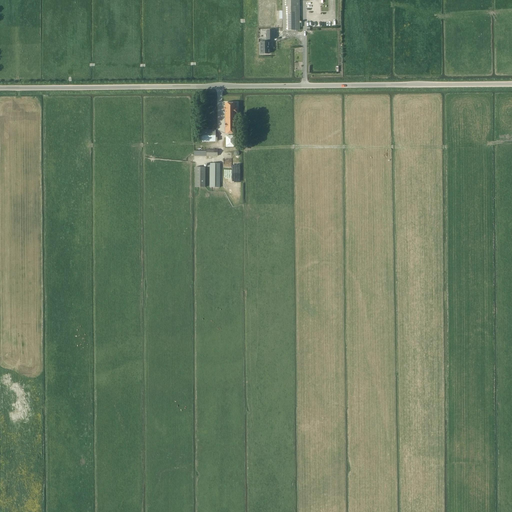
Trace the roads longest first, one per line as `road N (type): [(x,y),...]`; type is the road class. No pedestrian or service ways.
road 1 (unclassified): [(0,88),(511,85)]
road 2 (track): [(418,147),(259,145)]
